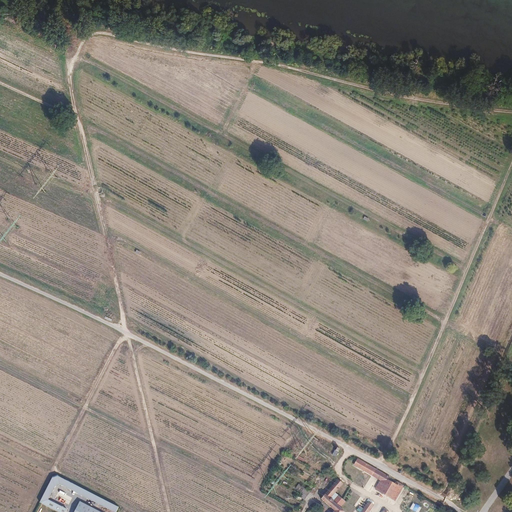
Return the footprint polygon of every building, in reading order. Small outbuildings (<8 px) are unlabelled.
[(358,462),(356,466),(383,481),(378,489),(379,490),(396,500),(404,485),(398,482),(396,483),(395,484),(391,482),(392,481),(392,480),(392,478),(360,460),(358,462)] [(58,474),(54,476),(41,502),(60,511),(64,511),(66,508),(50,499),(56,487),(61,487),(64,487),(113,511),(116,511),(120,506),(58,474)] [(338,480),(322,499),(335,511),(334,511),(343,511),(345,511),(341,508),(346,501),(335,492),(343,484),(338,480)] [(311,492),(305,488),(298,496),(305,500),(311,492)] [(370,511),(376,505),(371,502),(363,511),(370,511)] [(97,511),(78,503),(73,511),(97,511)]
